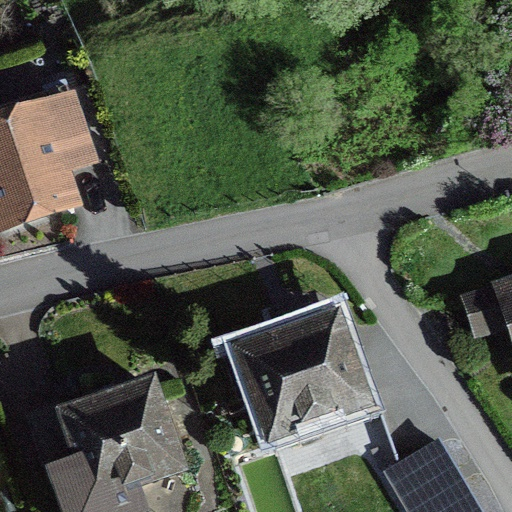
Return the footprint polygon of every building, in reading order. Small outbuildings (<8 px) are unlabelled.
[(72,100),(0,121),(0,241),(75,219),(61,173),(91,164),(72,100)] [(511,285),(465,300),(478,341),(510,332),(511,339),(511,285)] [(340,302),(231,339),(264,435),(373,398),(340,302)] [(145,368),(46,402),(62,451),(41,458),(59,511),(113,511),(142,503),(132,473),(175,459),(145,368)] [(479,511),(440,444),(398,468),(420,505),(410,511),(479,511)]
